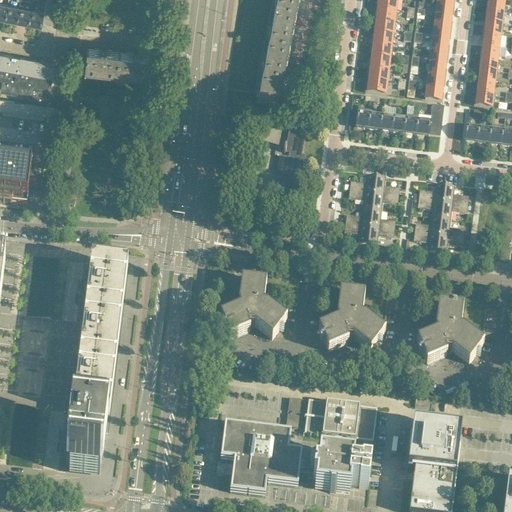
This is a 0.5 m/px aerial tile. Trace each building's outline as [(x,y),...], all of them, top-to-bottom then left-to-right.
[(19,7),(16,21),(28,23),(31,9),(32,2),(20,0),(20,1),(19,7)] [(289,33),(292,20),(293,21),(294,20),(292,20),(293,15),(294,15),(295,15),(293,15),(296,2),(287,0),(276,0),(271,29),(269,29),(271,30),(289,33)] [(396,12),(397,0),(376,0),(376,6),(378,7),(377,10),(396,12)] [(487,4),(486,11),(503,13),(505,1),(495,0),(488,0),(488,4),(487,3),(486,4),(487,4)] [(19,7),(7,5),(5,18),(16,21),(19,7)] [(453,15),(454,7),(437,5),(435,17),(451,19),(452,15),(453,15),(454,15),(453,15)] [(43,11),(31,9),(28,23),(40,25),(43,11)] [(375,14),(374,22),(394,24),(396,12),(377,10),(377,14),(375,14)] [(486,23),(502,25),(503,13),(486,11),(485,19),(486,19),(486,23)] [(435,17),(434,29),(451,31),(452,24),(451,23),(451,19),(435,17)] [(393,36),(394,24),(374,22),(373,29),(373,30),(375,30),(374,34),(393,36)] [(484,28),(483,35),(500,37),(502,25),(486,23),(485,28),(484,27),(484,28)] [(450,39),(451,31),(434,29),(432,41),(448,43),(449,39),(451,39),(450,39)] [(287,46),(289,33),(271,30),(264,61),(262,61),(264,61),(264,62),(283,65),(286,52),(287,52),(286,51),(287,47),(288,47),(288,46),(287,46)] [(372,38),(371,46),(391,48),(393,36),(374,34),(374,38),(372,38)] [(483,47),(499,49),(500,37),(483,35),(482,42),(482,43),(484,43),(483,47)] [(432,41),(431,53),(448,55),(449,48),(450,47),(448,47),(448,43),(432,41)] [(390,60),(391,48),(371,46),(370,53),(372,54),(371,58),(390,60)] [(481,52),(480,59),(497,62),(498,58),(504,59),(505,50),(499,49),(483,47),(483,51),(481,51),(481,52)] [(119,52),(100,50),(87,48),(84,69),(85,69),(85,67),(117,71),(119,52)] [(152,56),(151,56),(119,52),(117,71),(149,75),(149,77),(152,56)] [(0,80),(2,81),(0,91),(32,97),(32,100),(48,103),(49,97),(52,78),(55,64),(0,53),(0,80)] [(447,62),(448,55),(431,53),(429,65),(445,67),(446,63),(448,63),(447,62)] [(369,62),(368,70),(388,72),(390,60),(371,58),(371,62),(369,62)] [(480,72),(496,74),(497,62),(480,59),(479,66),(479,67),(481,67),(480,72)] [(277,97),(277,96),(280,83),(281,84),(281,83),(279,83),(280,78),(282,79),(282,78),(281,78),(283,65),(264,62),(258,93),(256,92),(256,93),(277,97)] [(412,63),(410,75),(417,76),(419,64),(412,63)] [(429,65),(428,77),(445,80),(446,72),(447,72),(447,71),(445,71),(445,67),(429,65)] [(369,77),(368,82),(387,85),(388,72),(368,70),(367,77),(369,77)] [(478,75),(477,83),(494,86),(496,74),(480,72),(480,75),(478,75)] [(445,86),(445,80),(428,77),(426,90),(442,91),(443,87),(445,87),(445,86)] [(386,96),(387,85),(368,82),(368,86),(366,85),(366,86),(365,93),(365,94),(386,96)] [(478,91),(477,95),(493,97),(494,86),(477,83),(476,90),(476,91),(478,91)] [(409,87),(408,99),(415,100),(416,88),(409,87)] [(442,91),(426,90),(425,101),(425,100),(425,101),(443,103),(443,95),(444,96),(444,95),(442,95),(442,91)] [(492,109),(493,97),(477,95),(477,99),(475,99),(474,106),(474,107),(492,109)] [(291,110),(292,107),(294,101),(283,98),(281,104),(280,106),(291,110)] [(370,112),(358,110),(356,129),(368,130),(370,113),(370,112)] [(370,113),(368,130),(380,132),(382,114),(370,113)] [(382,114),(380,132),(392,133),(394,119),(394,116),(382,114)] [(112,115),(110,126),(122,128),(124,116),(112,115)] [(406,121),(404,135),(416,136),(418,122),(418,117),(406,116),(406,121)] [(406,121),(394,119),(392,133),(404,135),(406,121)] [(430,124),(429,124),(418,122),(416,136),(428,138),(428,136),(429,130),(430,124)] [(255,146),(259,125),(260,124),(253,123),(248,145),(255,146)] [(467,128),(465,142),(477,144),(478,130),(467,129),(467,128)] [(502,133),(501,147),(511,147),(511,128),(504,128),(503,133),(502,133)] [(478,130),(477,144),(489,145),(490,131),(478,130)] [(281,197),(276,218),(300,223),(300,222),(299,222),(304,201),(301,200),(304,179),(305,179),(305,178),(301,178),(305,157),(305,156),(301,155),(305,134),(306,134),(298,132),(297,132),(289,131),(290,131),(290,132),(286,147),(285,147),(284,153),(286,154),(286,153),(289,154),(288,159),(281,157),(278,174),(281,174),(277,196),(281,197)] [(490,131),(489,145),(501,147),(502,133),(490,131)] [(0,156),(0,204),(27,207),(29,190),(25,190),(26,187),(35,188),(36,181),(27,180),(27,177),(30,177),(32,161),(0,156)] [(374,195),(376,178),(366,177),(365,185),(353,184),(352,187),(350,187),(349,192),(374,195)] [(386,179),(376,178),(374,195),(399,198),(399,193),(397,193),(397,189),(385,188),(386,179)] [(72,179),(70,190),(74,190),(78,191),(80,180),(72,179)] [(445,187),(435,186),(434,194),(422,192),(421,196),(419,196),(418,201),(443,204),(445,187)] [(455,188),(445,187),(443,204),(468,207),(468,202),(466,201),(466,198),(454,196),(455,188)] [(363,203),(362,211),(372,212),(374,195),(349,192),(349,198),(351,198),(351,201),(363,203)] [(399,198),(374,195),(372,212),(382,213),(383,205),(395,207),(395,203),(398,204),(399,198)] [(432,211),(431,219),(441,221),(443,204),(418,201),(418,206),(420,206),(420,210),(432,211)] [(468,207),(443,204),(441,221),(451,222),(452,214),(464,215),(464,212),(467,212),(468,207)] [(345,226),(370,229),(372,212),(362,211),(361,219),(349,217),(348,221),(346,220),(345,226)] [(382,213),(372,212),(370,229),(394,232),(395,226),(393,226),(393,223),(381,221),(382,213)] [(441,221),(431,219),(430,227),(418,226),(417,229),(415,229),(414,234),(439,237),(441,221)] [(451,222),(441,221),(439,237),(463,240),(464,235),(462,235),(462,231),(450,230),(451,222)] [(368,246),(370,229),(345,226),(345,231),(347,231),(347,235),(359,236),(358,245),(368,246)] [(394,232),(370,229),(368,246),(377,247),(378,239),(391,240),(391,237),(394,237),(394,232)] [(437,254),(439,237),(414,234),(414,240),(416,240),(416,243),(428,245),(427,253),(437,254)] [(463,240),(439,237),(437,254),(446,256),(448,247),(460,249),(460,245),(463,246),(463,240)] [(112,371),(117,330),(118,326),(125,268),(94,264),(84,342),(84,345),(83,352),(83,356),(79,387),(78,389),(77,399),(77,401),(77,403),(76,403),(75,403),(74,404),(74,405),(73,405),(73,406),(73,407),(74,407),(74,408),(75,409),(76,409),(73,436),(72,439),(68,474),(99,478),(112,375),(112,371)] [(230,341),(250,332),(247,325),(249,325),(250,317),(254,318),(254,325),(255,326),(254,328),(271,341),(272,341),(286,321),(285,321),(270,309),(267,306),(263,306),(266,285),(241,282),(238,306),(239,310),(220,318),(230,341)] [(353,340),(370,353),(382,338),(385,333),(384,333),(368,321),(365,318),(362,318),(364,297),(358,296),(359,292),(352,291),(351,296),(340,294),(337,315),(337,319),(338,322),(319,330),(328,353),(348,345),(348,344),(346,338),(347,337),(348,330),(353,330),(352,337),(354,338),(352,340),(353,340)] [(451,353),(468,365),(480,350),(483,346),(482,345),(467,333),(463,331),(460,330),(463,309),(451,308),(449,308),(444,307),(438,306),(436,327),(435,327),(435,331),(436,334),(418,342),(417,342),(427,365),(446,357),(447,357),(444,350),(446,349),(447,342),(451,342),(451,350),(452,351),(451,352),(451,353)] [(200,397),(207,398),(208,389),(204,389),(201,388),(200,397)] [(416,398),(414,409),(429,410),(431,400),(416,398)] [(298,430),(298,429),(299,417),(295,417),(296,413),(300,414),(301,401),(289,400),(288,412),(292,413),(291,416),(287,416),(286,428),(288,429),(298,430)] [(304,435),(336,439),(341,440),(356,441),(356,442),(357,442),(373,444),(377,411),(308,402),(304,435)] [(16,405),(9,464),(23,466),(24,457),(34,458),(40,408),(16,405)] [(290,435),(270,432),(225,426),(221,461),(234,462),(233,469),(228,468),(227,475),(232,475),(230,493),(264,498),(266,483),(268,484),(268,485),(297,488),(299,475),(300,473),(313,475),(314,471),(300,469),(301,454),(287,452),(287,451),(288,451),(290,435)] [(411,470),(414,470),(409,511),(451,511),(454,491),(453,491),(453,488),(454,489),(456,476),(455,476),(455,474),(456,474),(457,462),(456,462),(457,460),(458,460),(459,448),(458,448),(458,445),(459,446),(461,433),(449,432),(449,433),(446,433),(446,432),(420,428),(419,432),(416,431),(416,428),(412,427),(407,472),(411,473),(411,470)] [(334,493),(335,494),(349,495),(350,487),(351,487),(356,488),(357,488),(357,487),(359,487),(358,489),(368,490),(370,470),(361,468),(361,470),(353,469),(354,460),(340,459),(340,460),(339,460),(341,440),(336,439),(333,459),(332,459),(332,458),(319,456),(318,467),(315,467),(314,471),(313,475),(313,479),(316,480),(314,491),(328,493),(330,493),(329,494),(334,495),(334,493)] [(511,511),(511,483),(507,483),(503,511),(511,511)]
